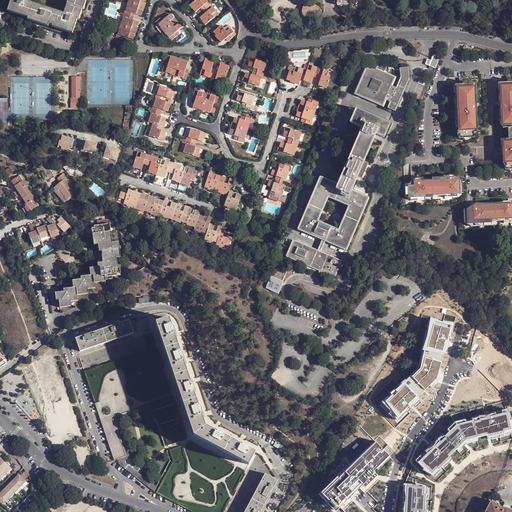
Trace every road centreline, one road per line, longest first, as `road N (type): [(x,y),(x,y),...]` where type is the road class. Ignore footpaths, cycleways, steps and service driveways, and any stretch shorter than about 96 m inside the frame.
road 1 (residential): [(511,48),(431,34),(285,45),(247,23)]
road 2 (primary): [(0,265),(91,511)]
road 3 (residential): [(121,177),(208,204),(238,225),(251,203),(233,160)]
